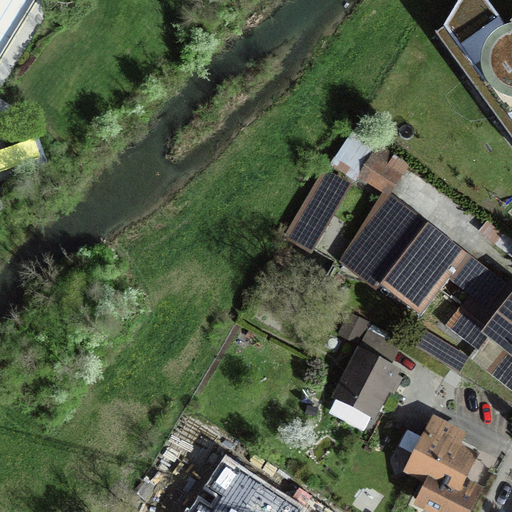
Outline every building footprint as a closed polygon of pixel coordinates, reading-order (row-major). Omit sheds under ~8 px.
[(511,33),(510,35),(484,0),(461,0),(444,29),(511,123),(511,33)] [(405,165),(377,148),(360,176),(388,193),(405,165)] [(330,187),(319,182),(301,214),(312,220),(330,187)] [(505,284),(427,225),(380,286),(420,316),(440,289),(457,302),(466,291),(472,295),(448,327),(480,352),(492,336),(506,347),(487,371),(511,390),(511,293),(503,286),(505,284)] [(511,239),(502,232),(494,243),(511,255),(511,239)] [(395,372),(360,353),(337,397),(339,397),(333,408),(334,412),(346,418),(347,422),(361,429),(364,428),(371,414),(373,415),(395,372)] [(457,432),(437,421),(411,471),(432,482),(422,503),(438,511),(470,511),(482,490),(472,485),(467,495),(456,490),(474,454),(451,442),(457,432)]
